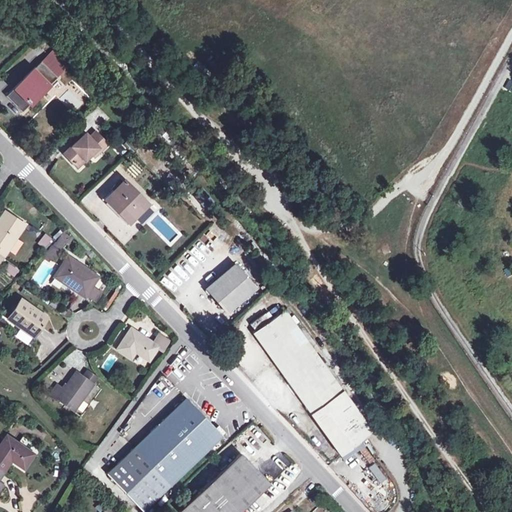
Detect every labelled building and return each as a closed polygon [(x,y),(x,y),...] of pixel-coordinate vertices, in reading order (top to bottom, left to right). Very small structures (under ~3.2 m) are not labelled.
[(52,51),(41,61),(57,77),(67,68),(70,65),(55,49),(52,51)] [(41,61),(6,95),(22,112),(57,77),(41,61)] [(86,133),(64,153),(77,167),(92,154),(99,148),(101,151),(108,145),(97,132),(90,137),(86,133)] [(99,148),(92,154),(94,157),(101,151),(99,148)] [(124,181),(107,198),(130,221),(148,204),(124,181)] [(0,262),(3,257),(25,225),(5,211),(0,218),(0,262)] [(67,237),(61,233),(46,255),(47,256),(45,259),(49,262),(51,259),(53,260),(59,251),(59,250),(67,237)] [(43,247),(51,239),(46,234),(38,242),(43,247)] [(68,256),(54,276),(85,297),(86,294),(92,286),(98,276),(68,256)] [(15,277),(20,269),(8,263),(4,272),(15,277)] [(234,264),(206,289),(227,313),(255,289),(234,264)] [(98,290),(92,286),(86,294),(93,298),(98,290)] [(21,299),(8,318),(33,336),(47,317),(21,299)] [(255,332),(253,333),(341,455),(372,432),(343,392),(285,310),(269,322),(255,332)] [(250,327),(255,332),(269,322),(265,316),(250,327)] [(153,343),(131,328),(117,349),(131,358),(136,351),(149,360),(159,346),(153,343)] [(159,334),(153,343),(159,346),(163,350),(169,341),(159,334)] [(86,368),(82,375),(93,384),(98,377),(86,368)] [(57,384),(49,395),(56,400),(57,398),(73,411),(93,384),(82,375),(76,371),(63,389),(57,384)] [(158,403),(172,386),(162,378),(148,395),(158,403)] [(348,389),(343,392),(372,432),(377,430),(348,389)] [(186,397),(107,473),(143,511),(223,435),(186,397)] [(0,445),(0,488),(3,484),(0,482),(0,476),(4,471),(12,459),(24,468),(34,453),(7,435),(0,445)] [(241,453),(178,511),(239,511),(270,483),(241,453)] [(374,479),(384,475),(381,468),(371,472),(374,479)]
